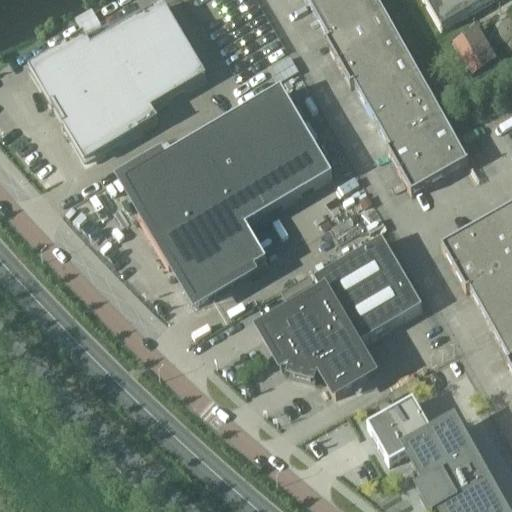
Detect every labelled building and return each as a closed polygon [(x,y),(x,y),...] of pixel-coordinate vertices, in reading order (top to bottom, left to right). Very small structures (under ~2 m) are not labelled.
[(303,0),(329,45),(325,47),(325,49),(326,48),(350,91),(349,91),(350,92),(354,90),(390,154),(386,156),(387,157),(411,199),(411,200),(468,168),(468,167),(467,167),(373,0),(303,0)] [(511,0),(421,0),(441,35),(500,0),(508,0),(509,2),(511,0)] [(53,110),(50,111),(52,114),(54,113),(64,128),(61,130),(63,133),(66,131),(86,166),(137,136),(139,138),(158,127),(152,116),(206,83),(163,9),(155,14),(148,3),(84,41),(65,52),(66,55),(33,75),(53,110)] [(274,27),(252,40),(278,84),(299,72),(274,27)] [(472,33),(457,38),(469,74),(484,68),(472,33)] [(125,188),(145,223),(196,310),(267,269),(246,234),(332,183),(281,96),(125,188)] [(511,212),(497,221),(511,247),(511,212)] [(511,247),(497,221),(441,253),(441,254),(442,253),(466,296),(465,296),(466,297),(469,295),(509,366),(505,368),(506,369),(507,369),(511,378),(511,247)] [(261,339),(281,374),(292,368),(297,369),(293,383),(310,387),(314,374),(319,375),(335,402),(370,382),(354,355),(423,314),(382,245),(314,286),(324,303),(261,339)] [(408,460),(427,494),(429,496),(421,501),(427,511),(497,511),(453,433),(434,443),(413,406),(367,432),(389,470),(408,460)]
